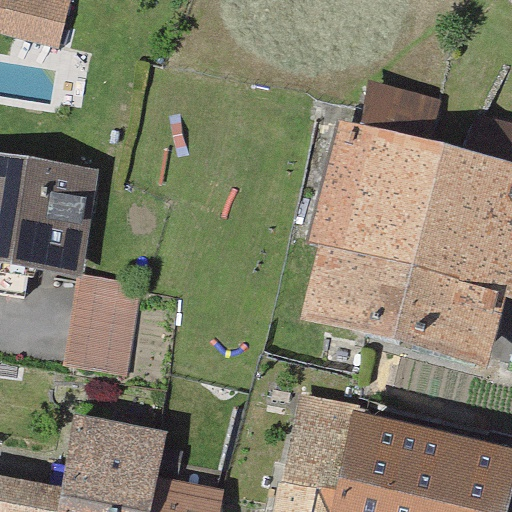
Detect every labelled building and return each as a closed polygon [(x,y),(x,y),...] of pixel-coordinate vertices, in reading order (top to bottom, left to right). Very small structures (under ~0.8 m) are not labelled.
[(0,0),(0,25),(7,27),(6,32),(55,45),(65,5),(51,1),(51,0),(0,0)] [(511,288),(511,130),(474,121),(465,160),(429,152),(438,110),(370,93),(360,136),(348,133),(336,176),(329,173),(312,237),(333,243),(314,315),(478,357),(497,284),(511,288)] [(0,294),(24,298),(31,259),(71,265),(85,178),(0,164),(0,294)] [(135,289),(83,281),(71,361),(123,370),(135,289)] [(348,511),(352,495),(347,493),(363,429),(366,413),(308,401),(293,465),(290,465),(279,511),(348,511)] [(60,511),(149,511),(154,488),(163,441),(76,424),(64,493),(60,511)] [(348,511),(496,511),(508,463),(363,429),(347,493),(352,495),(348,511)] [(180,455),(163,452),(159,470),(177,473),(180,455)] [(0,480),(0,511),(60,511),(64,493),(0,480)] [(219,511),(221,502),(154,488),(149,511),(219,511)]
